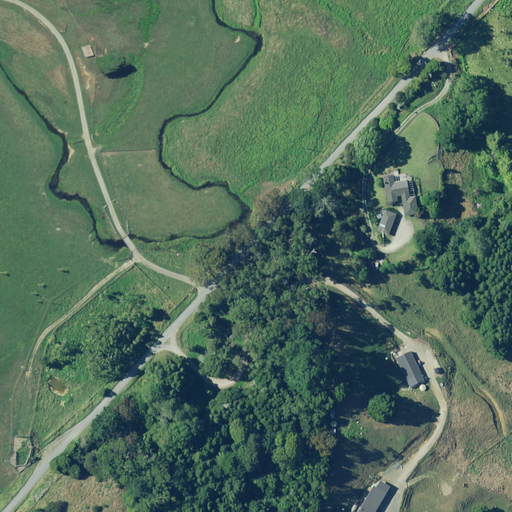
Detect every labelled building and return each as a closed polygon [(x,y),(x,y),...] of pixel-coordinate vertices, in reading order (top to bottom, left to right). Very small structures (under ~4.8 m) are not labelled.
[(86,44),(78,47),(81,57),(89,54),(86,44)] [(396,182),(395,175),(384,177),(388,203),(399,201),(398,196),(402,196),(405,215),(419,213),(417,196),(410,197),(408,180),(396,182)] [(384,215),(380,213),(378,218),(382,219),(378,231),(388,235),(396,214),(386,210),(384,215)] [(407,380),(417,375),(419,378),(421,377),(419,374),(422,373),(411,351),(396,358),(407,380)] [(374,511),(390,486),(381,481),(377,487),(373,486),(358,511),(374,511)]
